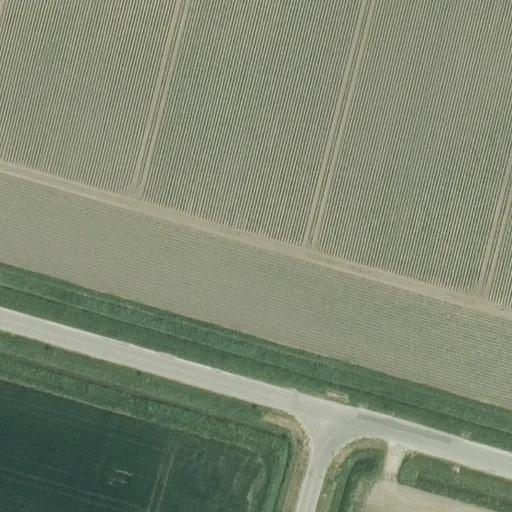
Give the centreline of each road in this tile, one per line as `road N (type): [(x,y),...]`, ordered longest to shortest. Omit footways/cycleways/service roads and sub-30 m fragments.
road 1 (unclassified): [(333,415),(0,321)]
road 2 (unclassified): [(511,467),(333,415)]
